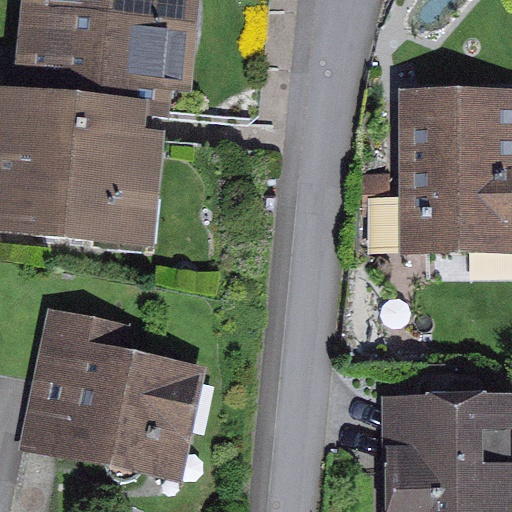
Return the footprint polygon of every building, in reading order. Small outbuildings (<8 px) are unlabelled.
[(187,0),(57,0),(55,40),(185,48),(187,0)] [(511,57),(405,60),(409,214),(511,210),(511,57)] [(140,74),(0,61),(0,195),(128,207),(140,74)] [(93,288),(60,281),(34,408),(172,436),(193,335),(88,313),(93,288)] [(511,511),(511,365),(393,364),(392,511),(511,511)]
